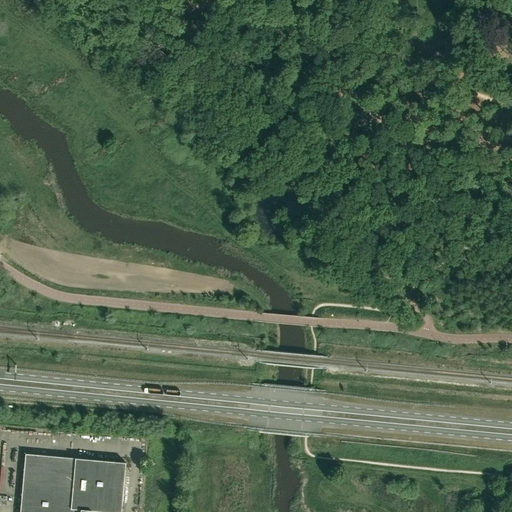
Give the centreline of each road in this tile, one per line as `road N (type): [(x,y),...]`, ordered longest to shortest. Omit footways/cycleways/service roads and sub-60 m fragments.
road 1 (primary): [(511,424),(0,374)]
road 2 (primary): [(0,388),(511,437)]
